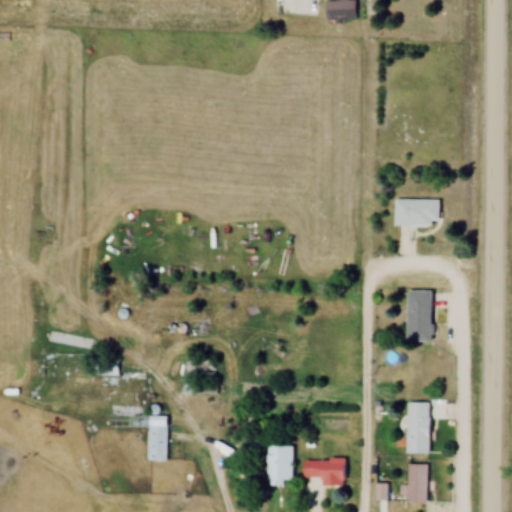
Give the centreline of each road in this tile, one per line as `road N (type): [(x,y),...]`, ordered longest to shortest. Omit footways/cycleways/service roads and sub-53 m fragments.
road 1 (secondary): [(486,511),(490,0)]
road 2 (residential): [(457,511),(458,319),(451,282)]
